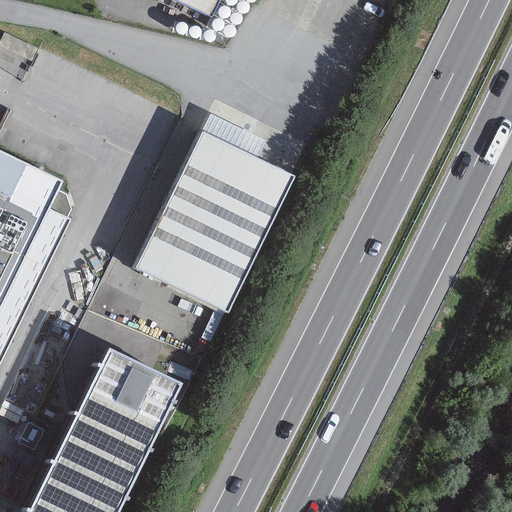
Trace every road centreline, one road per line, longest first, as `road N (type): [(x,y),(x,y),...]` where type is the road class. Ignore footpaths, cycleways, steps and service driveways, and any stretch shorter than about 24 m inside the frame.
road 1 (motorway): [(484,0),(233,511)]
road 2 (motorway): [(299,511),(511,76)]
